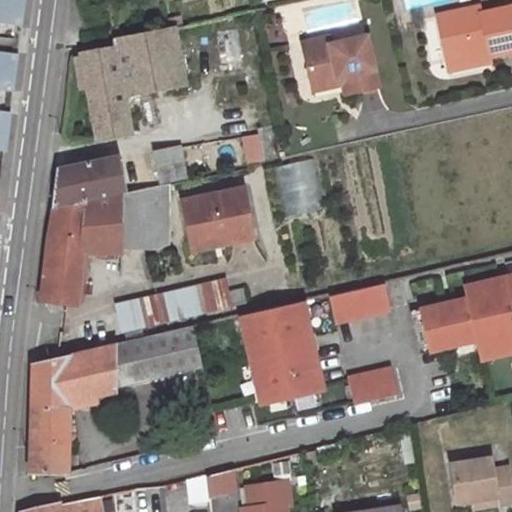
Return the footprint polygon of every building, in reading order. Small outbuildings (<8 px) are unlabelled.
[(0,0),(0,149),(4,150),(9,113),(0,111),(0,88),(12,90),(16,55),(0,52),(0,21),(20,24),(23,0),(0,0)] [(455,62),(496,53),(497,57),(511,53),(511,8),(488,14),(487,6),(444,16),(455,62)] [(20,24),(0,21),(0,52),(16,55),(20,24)] [(124,100),(194,87),(186,27),(116,41),(117,46),(82,52),(99,145),(130,138),(124,100)] [(370,39),(333,47),(331,39),(305,45),(313,84),(352,75),(357,94),(382,89),(370,39)] [(457,71),(498,62),(497,57),(496,53),(455,62),(457,71)] [(315,91),(346,85),(349,96),(357,94),(352,75),(313,84),(315,91)] [(12,90),(0,88),(0,111),(9,113),(12,90)] [(242,140),(247,169),(264,165),(258,137),(242,140)] [(185,180),(180,152),(152,157),(157,186),(185,180)] [(285,217),(322,209),(312,159),(275,167),(285,217)] [(123,195),(117,162),(59,172),(53,210),(123,195)] [(82,250),(118,254),(118,249),(157,254),(171,246),(167,187),(53,213),(41,301),(75,305),(82,250)] [(196,255),(256,241),(244,193),(184,207),(196,255)] [(410,311),(420,353),(477,340),(478,347),(507,341),(510,353),(511,352),(511,274),(464,285),(467,298),(410,311)] [(109,335),(215,310),(232,306),(226,282),(104,311),(109,335)] [(385,282),(329,295),(336,322),(391,309),(385,282)] [(304,301),(241,316),(261,405),(325,390),(304,301)] [(199,367),(215,364),(207,324),(190,328),(199,367)] [(112,388),(199,367),(190,328),(112,346),(112,349),(112,388)] [(478,347),(481,359),(510,353),(507,341),(478,347)] [(70,359),(69,404),(84,400),(107,395),(112,394),(112,388),(112,349),(70,359)] [(29,474),(67,474),(69,404),(70,359),(32,368),(29,474)] [(392,368),(348,378),(355,404),(398,394),(392,368)] [(111,411),(107,395),(84,400),(88,417),(111,411)] [(510,504),(505,469),(490,471),(488,460),(450,466),(454,504),(473,502),(474,508),(510,504)] [(184,477),(187,502),(235,496),(232,471),(184,477)] [(246,511),(283,511),(283,507),(287,507),(284,486),(245,492),(248,511),(246,511)] [(159,511),(157,489),(128,492),(129,511),(159,511)] [(107,495),(108,511),(129,511),(128,492),(107,495)]
